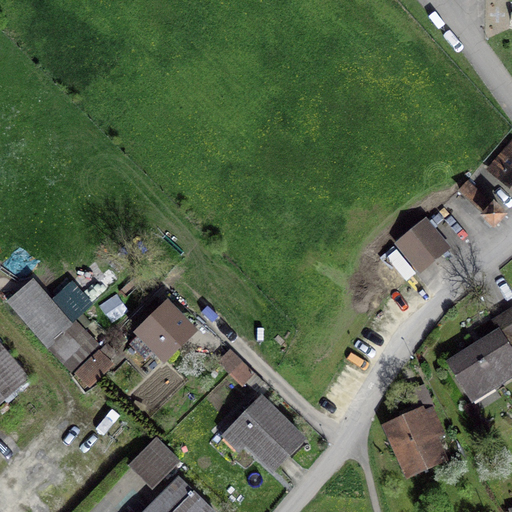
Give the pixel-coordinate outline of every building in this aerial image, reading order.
[(511,142),(511,141),(486,168),(511,191),(511,142)] [(450,248),(427,223),(399,247),(422,273),(450,248)] [(114,370),(32,282),(6,306),(87,395),(114,370)] [(167,305),(132,337),(162,368),(197,336),(167,305)] [(497,333),(445,365),(470,406),(511,380),(511,306),(489,321),(497,333)] [(0,405),(31,378),(0,342),(0,405)] [(305,442),(259,400),(227,436),(274,477),(305,442)] [(433,411),(379,432),(400,487),(455,466),(433,411)] [(179,466),(155,442),(127,471),(152,494),(179,466)] [(209,511),(177,481),(148,511),(209,511)]
